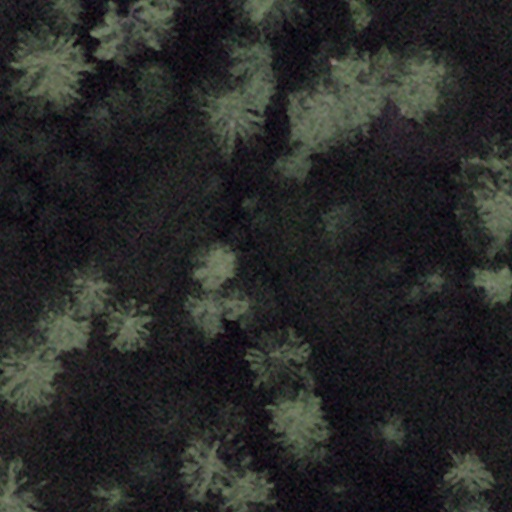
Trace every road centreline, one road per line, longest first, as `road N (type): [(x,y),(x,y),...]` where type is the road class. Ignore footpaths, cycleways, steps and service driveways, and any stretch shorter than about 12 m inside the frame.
road 1 (track): [(379,0),(179,201),(0,343)]
road 2 (track): [(511,40),(455,140),(407,136),(397,70),(442,0)]
